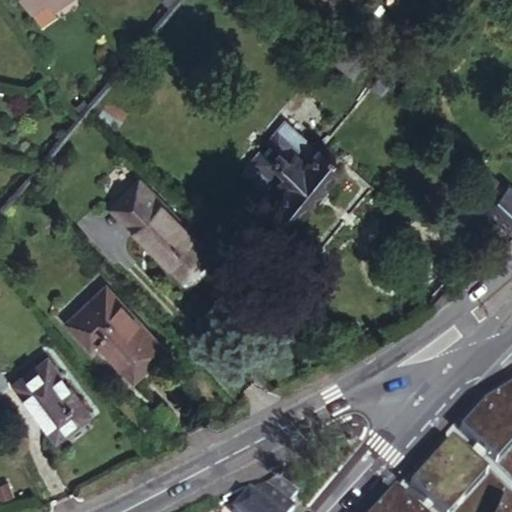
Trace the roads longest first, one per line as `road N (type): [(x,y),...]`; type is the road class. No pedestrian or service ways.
road 1 (tertiary): [(124,511),(349,392)]
road 2 (tertiary): [(465,304),(349,392)]
road 3 (tertiary): [(396,416),(399,431),(327,511)]
